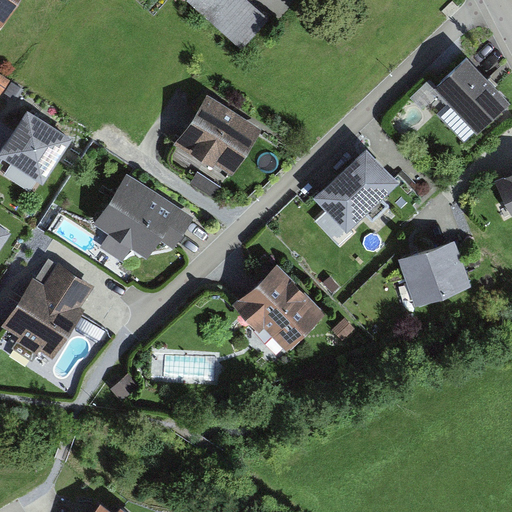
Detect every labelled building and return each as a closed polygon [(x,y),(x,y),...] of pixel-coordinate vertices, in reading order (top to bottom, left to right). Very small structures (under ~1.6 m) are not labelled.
[(29,0),(0,0),(0,16),(10,24),(29,0)] [(183,0),(182,3),(241,50),(265,21),(238,0),(183,0)] [(456,56),(423,89),(468,135),(501,102),(456,56)] [(264,146),(202,105),(182,136),(243,177),(264,146)] [(43,108),(11,150),(53,182),(85,140),(43,108)] [(4,121),(0,127),(0,154),(16,129),(4,121)] [(388,182),(355,145),(300,193),(333,230),(388,182)] [(511,169),(486,182),(506,223),(511,220),(511,169)] [(191,216),(127,180),(101,225),(165,261),(191,216)] [(0,262),(19,233),(0,220),(0,262)] [(446,237),(390,258),(407,305),(463,285),(446,237)] [(336,314),(290,260),(245,298),(291,352),(336,314)] [(70,268),(52,295),(33,283),(7,320),(62,357),(87,319),(79,314),(98,287),(70,268)] [(145,511),(136,503),(128,511),(127,511),(116,502),(106,511),(145,511)]
